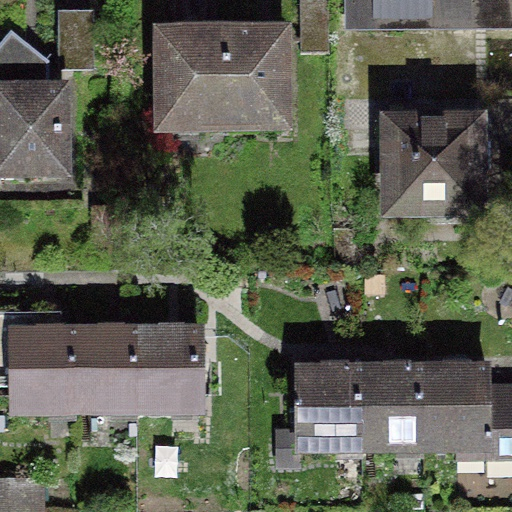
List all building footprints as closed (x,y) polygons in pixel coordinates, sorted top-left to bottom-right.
[(327,0),(298,0),(299,57),(329,56),(327,0)] [(511,31),(511,0),(341,0),(342,34),(511,31)] [(91,16),(58,16),(58,73),(91,73),(91,16)] [(285,33),(146,33),(146,140),(285,140),(285,33)] [(46,65),(8,37),(0,45),(0,193),(50,194),(49,184),(65,184),(63,89),(46,88),(46,65)] [(411,121),(373,122),(374,229),(482,227),(480,121),(435,122),(435,127),(411,128),(411,121)] [(166,219),(118,218),(118,264),(166,264),(166,219)] [(77,411),(76,335),(61,335),(61,315),(0,315),(0,384),(13,384),(13,412),(77,411)] [(200,333),(137,334),(138,410),(201,410),(200,333)] [(138,410),(137,334),(76,335),(77,411),(138,410)] [(364,449),(364,370),(290,370),(290,449),(364,449)] [(423,449),(423,370),(364,370),(364,449),(423,449)] [(464,449),(464,477),(511,477),(511,397),(488,398),(488,370),(423,370),(423,449),(464,449)] [(0,511),(39,511),(40,485),(0,483),(0,511)]
